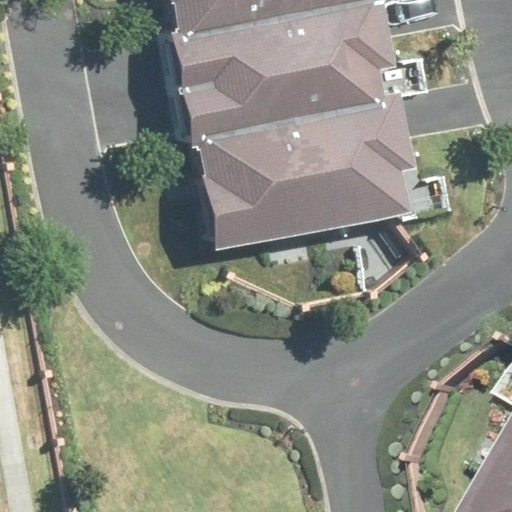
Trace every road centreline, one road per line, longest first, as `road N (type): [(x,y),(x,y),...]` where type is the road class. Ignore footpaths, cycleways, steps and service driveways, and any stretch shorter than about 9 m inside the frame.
road 1 (residential): [(356,399),(203,360),(156,330),(120,288),(78,223),(34,0)]
road 2 (residential): [(356,399),(511,260)]
